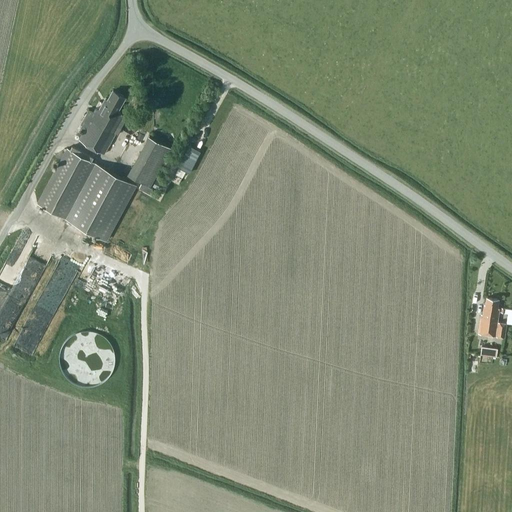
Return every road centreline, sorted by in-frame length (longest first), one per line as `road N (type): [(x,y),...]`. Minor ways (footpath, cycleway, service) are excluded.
road 1 (tertiary): [(511,268),(330,142),(141,26)]
road 2 (unclassified): [(0,241),(83,98),(141,26)]
